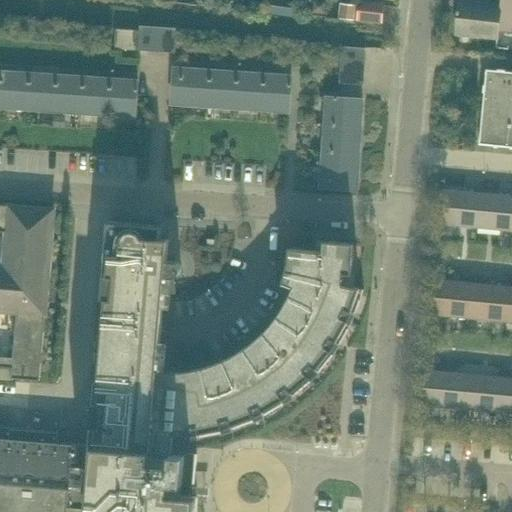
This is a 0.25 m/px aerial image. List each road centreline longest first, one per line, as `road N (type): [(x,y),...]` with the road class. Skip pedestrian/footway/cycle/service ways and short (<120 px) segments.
road 1 (residential): [(404,218),(0,185)]
road 2 (residential): [(379,481),(404,218)]
road 3 (residential): [(404,218),(421,0)]
road 4 (unknown): [(303,474),(264,458),(227,472),(226,493),(236,504),(279,511)]
